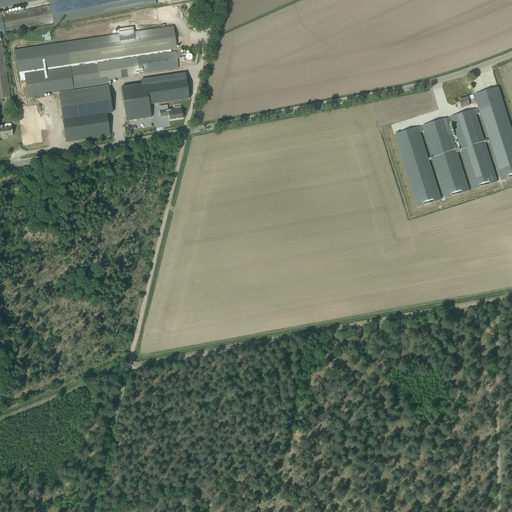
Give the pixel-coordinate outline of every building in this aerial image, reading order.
[(0,0),(0,7),(38,0),(48,0),(50,6),(53,23),(53,24),(156,4),(155,0),(0,0)] [(50,6),(0,16),(0,33),(53,23),(50,6)] [(66,43),(14,50),(18,73),(19,72),(20,78),(20,82),(25,81),(27,97),(73,90),(73,91),(76,90),(109,85),(108,82),(135,78),(135,75),(139,74),(178,69),(177,58),(180,58),(180,56),(179,53),(176,53),(175,51),(171,52),(171,49),(176,49),(173,27),(168,27),(167,26),(133,31),(133,27),(117,29),(118,30),(117,31),(117,33),(118,33),(118,34),(97,37),(98,38),(66,43)] [(0,43),(0,102),(3,102),(3,99),(10,98),(2,44),(0,43)] [(186,78),(121,87),(125,115),(126,121),(151,118),(149,105),(189,99),(186,78)] [(108,87),(58,95),(62,120),(65,138),(109,132),(106,113),(112,112),(111,103),(113,102),(112,97),(110,97),(108,87)] [(497,182),(475,115),(480,113),(501,181),(511,177),(511,131),(498,88),(474,95),(479,108),(474,110),(450,117),(446,119),(446,118),(422,126),(418,128),(418,127),(394,135),(417,207),(441,200),(420,132),(424,131),(445,198),(469,191),(448,123),(452,122),(473,190),(497,182)] [(462,108),(476,103),(474,99),(468,101),(467,98),(459,101),(462,108)] [(173,109),(159,111),(160,117),(168,116),(169,120),(175,119),(177,118),(177,119),(182,118),(181,111),(181,106),(180,106),(180,107),(173,108),(173,109)] [(12,135),(11,127),(11,124),(10,123),(5,124),(4,125),(0,125),(0,134),(1,138),(4,138),(4,137),(12,135)]
